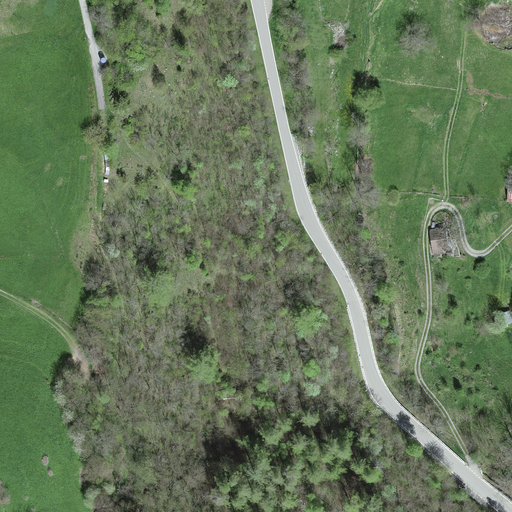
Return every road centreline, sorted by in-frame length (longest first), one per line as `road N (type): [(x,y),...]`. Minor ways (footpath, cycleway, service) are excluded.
road 1 (tertiary): [(511,511),(490,483),(377,397),(296,180),(262,0)]
road 2 (track): [(471,469),(420,380),(425,225),(436,204),(446,203),(468,253),(480,254),(511,226)]
road 3 (track): [(74,0),(107,97),(104,180)]
road 4 (track): [(466,23),(445,153),(446,203)]
